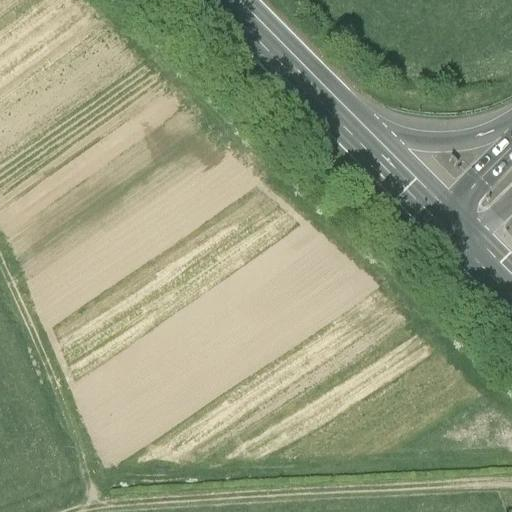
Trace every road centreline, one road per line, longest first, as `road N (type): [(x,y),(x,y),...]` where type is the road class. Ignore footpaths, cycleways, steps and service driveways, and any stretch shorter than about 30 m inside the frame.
road 1 (track): [(68,511),(511,486)]
road 2 (motorway): [(511,120),(460,143),(430,143),(333,108)]
road 3 (primary): [(333,108),(443,217)]
road 4 (primary): [(226,0),(333,108)]
